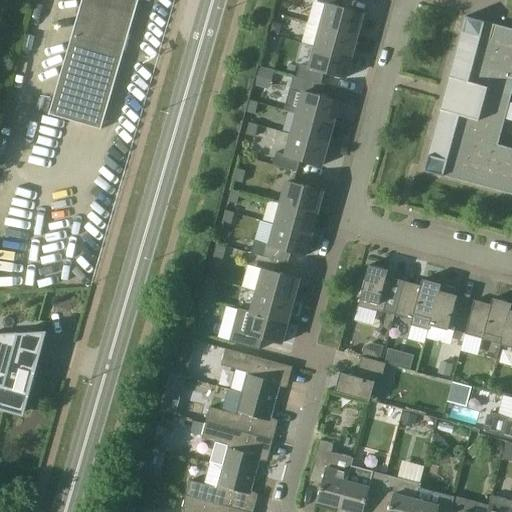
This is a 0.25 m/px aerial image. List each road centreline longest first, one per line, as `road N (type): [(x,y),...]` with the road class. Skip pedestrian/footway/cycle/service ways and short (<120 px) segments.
road 1 (primary): [(64,511),(214,0)]
road 2 (unclassified): [(351,224),(408,0)]
road 3 (unclassified): [(511,266),(351,224)]
road 4 (unclassified): [(351,224),(338,243),(312,376)]
